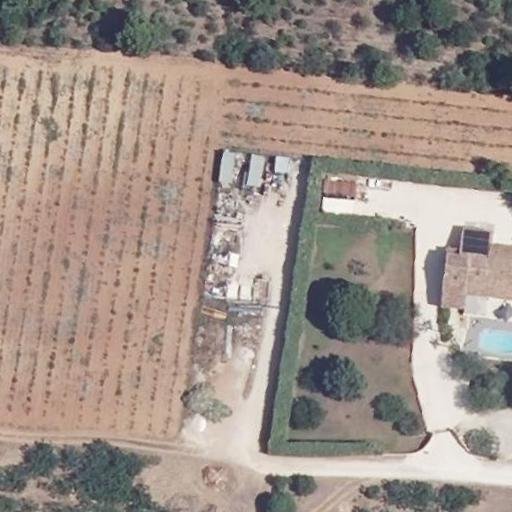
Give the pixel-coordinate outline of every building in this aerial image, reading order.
[(217,183),(229,184),(233,154),(221,152),(217,183)] [(257,187),(262,156),(245,154),(240,184),(257,187)] [(323,179),(321,193),(355,196),(356,182),(323,179)] [(354,213),(354,198),(321,197),(320,213),(354,213)] [(511,249),(492,247),(493,233),(465,229),(461,259),(449,257),(444,293),(465,296),(511,301),(511,249)] [(442,308),(464,311),(465,296),(444,293),(442,308)]
